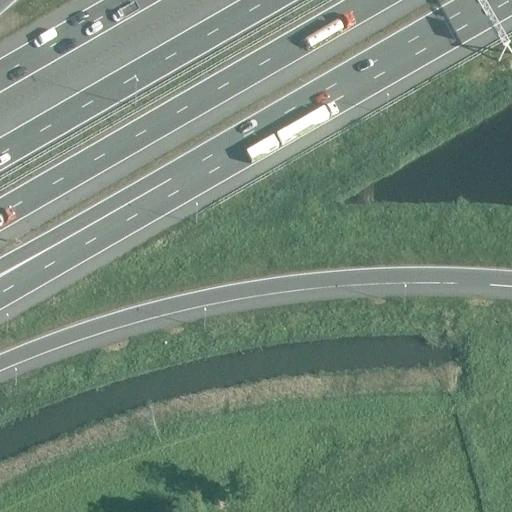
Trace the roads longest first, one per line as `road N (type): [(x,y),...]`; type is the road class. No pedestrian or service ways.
road 1 (motorway): [(0,362),(141,309),(244,289),(341,276),(511,279)]
road 2 (motorway): [(0,215),(372,0)]
road 3 (motorway): [(172,184),(501,0)]
road 4 (motorway): [(269,0),(0,156)]
road 5 (motorway): [(0,287),(172,184)]
road 6 (motorway): [(0,274),(172,184)]
road 7 (motorway): [(132,0),(0,75)]
